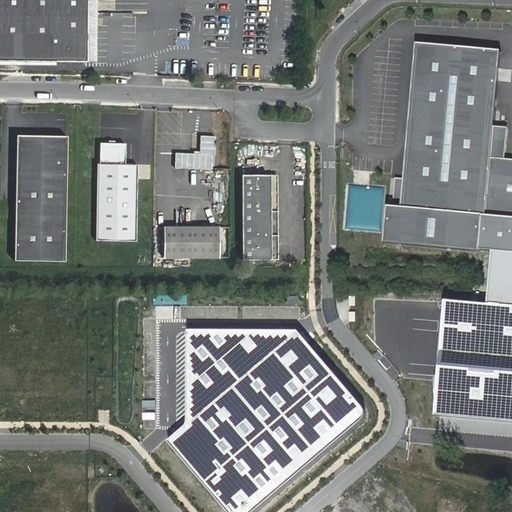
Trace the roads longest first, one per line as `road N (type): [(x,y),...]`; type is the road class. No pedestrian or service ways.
road 1 (unknown): [(188,96),(183,133),(158,152),(159,212),(209,216)]
road 2 (unknown): [(414,32),(393,156),(361,149),(356,131)]
road 3 (unknown): [(356,131),(368,54),(414,32)]
